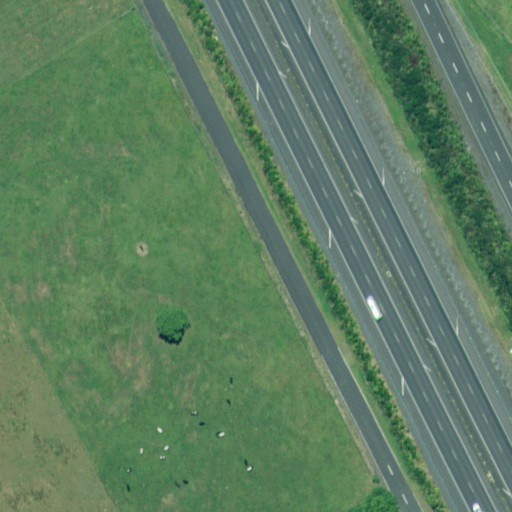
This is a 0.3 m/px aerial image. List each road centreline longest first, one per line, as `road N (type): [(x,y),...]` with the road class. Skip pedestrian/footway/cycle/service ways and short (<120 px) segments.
road 1 (motorway): [(478,511),(219,0)]
road 2 (unclassified): [(151,0),(407,511)]
road 3 (motorway): [(269,0),(511,482)]
road 4 (unclassified): [(426,0),(511,171)]
